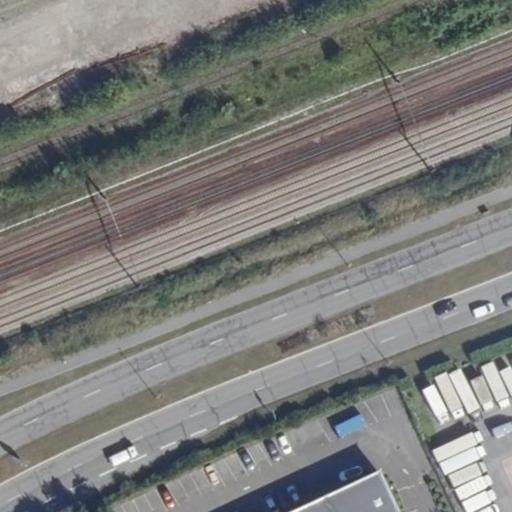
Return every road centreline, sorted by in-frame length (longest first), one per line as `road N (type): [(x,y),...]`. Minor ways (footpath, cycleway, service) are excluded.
road 1 (secondary): [(0,504),(177,420),(511,291)]
road 2 (secondary): [(511,226),(0,436)]
